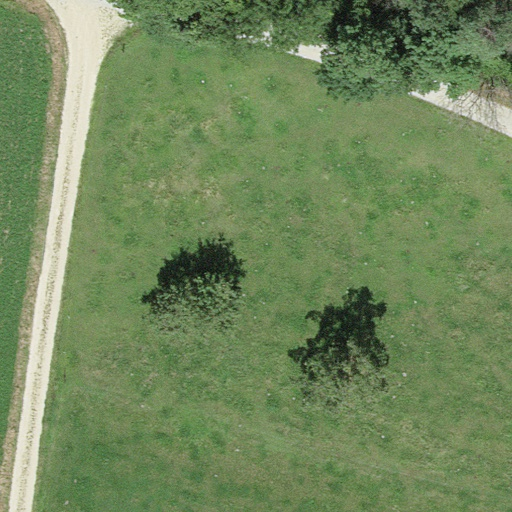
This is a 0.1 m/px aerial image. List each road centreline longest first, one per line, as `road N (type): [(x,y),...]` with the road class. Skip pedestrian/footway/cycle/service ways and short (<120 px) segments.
road 1 (track): [(16,511),(87,0)]
road 2 (track): [(123,0),(339,52),(511,130)]
